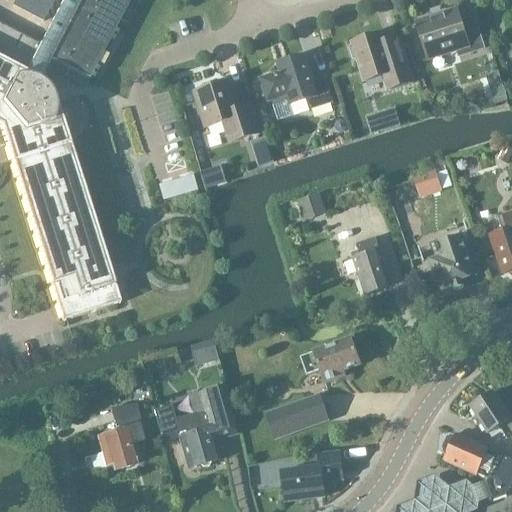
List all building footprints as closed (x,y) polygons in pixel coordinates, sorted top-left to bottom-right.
[(24,73),(39,80),(49,60),(87,80),(128,0),(61,0),(57,9),(37,0),(15,0),(14,3),(15,6),(17,9),(24,13),(49,25),(39,44),(24,73)] [(457,9),(444,13),(427,19),(428,21),(422,23),(421,21),(415,23),(427,60),(456,51),(458,57),(483,49),(473,18),(461,22),(457,9)] [(51,92),(39,80),(24,73),(39,44),(0,24),(0,148),(2,149),(6,148),(62,322),(119,304),(63,129),(68,127),(72,124),(74,120),(74,116),(72,111),(67,108),(63,107),(57,109),(51,92)] [(379,34),(351,43),(352,46),(349,49),(353,60),(357,61),(363,82),(382,76),(387,91),(412,83),(397,37),(382,42),(379,34)] [(308,111),(332,104),(323,75),(311,79),(303,56),(277,64),(280,74),(260,80),(267,102),(271,100),(272,105),(288,100),(289,105),(305,100),(308,111)] [(210,87),(210,88),(193,93),(197,104),(199,103),(207,128),(222,123),(227,138),(241,134),(243,140),(259,135),(250,106),(235,111),(226,83),(222,84),(222,83),(219,81),(216,80),(213,81),(210,84),(210,87)] [(511,151),(505,147),(497,161),(507,166),(511,157),(511,151)] [(194,176),(189,177),(158,186),(163,201),(194,192),(198,191),(194,176)] [(318,194),(296,200),(304,220),(326,213),(318,194)] [(503,275),(506,274),(511,277),(511,276),(511,213),(498,218),(503,233),(490,237),(503,275)] [(429,260),(439,289),(441,296),(464,288),(461,281),(475,276),(462,236),(441,243),(445,255),(429,260)] [(391,287),(379,250),(375,239),(355,245),(357,251),(350,254),(364,295),(391,287)] [(336,373),(359,365),(351,340),(300,358),(306,377),(320,372),(324,384),(338,379),(336,373)] [(173,407),(153,413),(162,444),(180,439),(179,441),(181,447),(183,449),(189,470),(201,466),(204,468),(210,467),(211,463),(223,460),(220,449),(224,447),(221,437),(237,433),(224,386),(200,393),(206,414),(195,417),(199,430),(181,436),(173,407)] [(511,437),(511,422),(492,392),(469,407),(487,435),(499,427),(508,440),(510,439),(511,437)] [(275,440),(328,421),(319,396),(266,415),(275,440)] [(132,445),(139,442),(134,421),(137,421),(133,407),(110,410),(115,432),(94,437),(102,470),(109,468),(110,472),(129,467),(128,463),(135,460),(132,445)] [(476,475),(482,478),(487,480),(498,456),(487,451),(455,436),(454,438),(451,436),(447,438),(442,448),(444,452),(447,453),(443,461),(476,475)] [(322,483),(342,481),(338,453),(303,457),(304,469),(281,472),(284,502),(324,497),(322,483)] [(511,462),(510,460),(498,456),(487,480),(482,478),(489,502),(506,495),(509,493),(511,484),(511,462)] [(483,511),(486,501),(471,490),(454,495),(441,484),(421,491),(419,508),(410,511),(483,511)]
